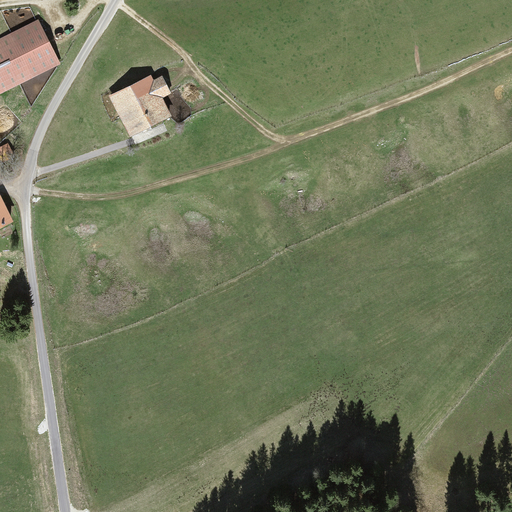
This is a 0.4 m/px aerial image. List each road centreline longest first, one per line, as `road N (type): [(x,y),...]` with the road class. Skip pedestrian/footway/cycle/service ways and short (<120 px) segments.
road 1 (track): [(511,51),(257,153),(117,196),(0,185)]
road 2 (unclassified): [(65,511),(27,246),(26,173),(42,126),(116,0)]
road 3 (track): [(116,0),(262,130),(291,140)]
